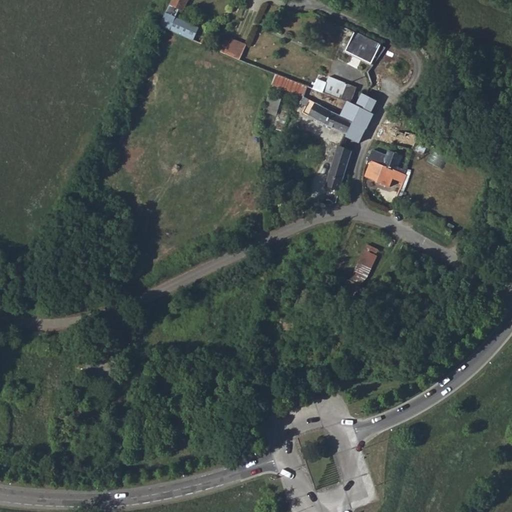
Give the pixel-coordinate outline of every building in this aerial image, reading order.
[(173,0),(160,28),(170,32),(194,42),(199,31),(175,21),(179,12),(182,13),(188,0),(173,0)] [(368,65),(378,45),(355,33),(345,54),(368,65)] [(248,48),(233,41),(226,56),(232,58),(241,62),(248,48)] [(271,86),(303,98),(307,90),(275,76),(271,86)] [(322,96),(340,102),(346,86),(329,78),(322,96)] [(356,90),(346,86),(340,102),(349,106),(356,90)] [(374,102),(366,98),(361,96),(356,108),(369,114),(374,102)] [(304,113),(346,137),(352,125),(350,123),(303,98),(301,105),(305,109),(304,113)] [(356,108),(350,123),(352,125),(346,137),(357,144),(372,116),(369,114),(356,108)] [(326,187),(339,192),(350,153),(337,147),(326,187)] [(371,164),(366,176),(386,186),(384,192),(397,198),(404,176),(405,173),(397,170),(402,159),(389,153),(387,158),(372,152),(368,161),(371,164)] [(338,287),(358,295),(362,286),(365,287),(378,259),(375,258),(379,252),(367,246),(350,281),(342,278),(338,287)] [(306,302),(317,306),(324,291),(313,287),(306,302)] [(33,302),(37,295),(29,291),(25,298),(33,302)] [(86,358),(83,375),(116,381),(120,363),(86,358)]
